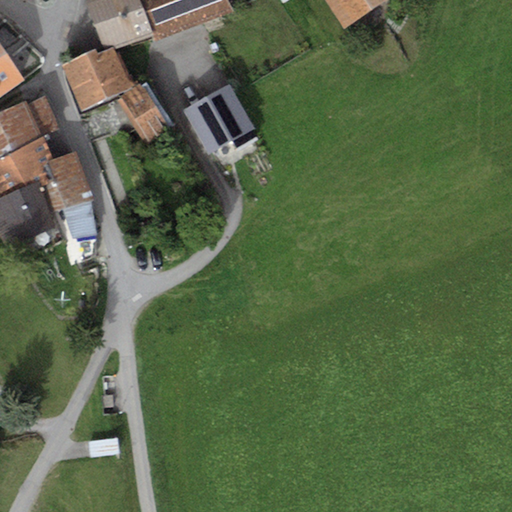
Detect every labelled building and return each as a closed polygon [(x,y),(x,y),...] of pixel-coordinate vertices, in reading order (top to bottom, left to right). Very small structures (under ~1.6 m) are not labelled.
[(143,0),(99,0),(93,2),(108,50),(155,35),(143,0)] [(227,0),(143,0),(155,35),(158,46),(235,16),(227,0)] [(324,0),(345,34),(399,0),(324,0)] [(0,48),(0,93),(21,78),(0,48)] [(94,53),(64,67),(82,106),(128,85),(112,50),(96,58),(94,53)] [(140,88),(120,100),(147,144),(167,132),(140,88)] [(227,89),(186,111),(210,150),(250,127),(227,89)] [(21,106),(0,115),(0,231),(8,248),(49,224),(45,212),(89,196),(73,156),(49,164),(36,135),(55,126),(43,101),(23,110),(21,106)]
